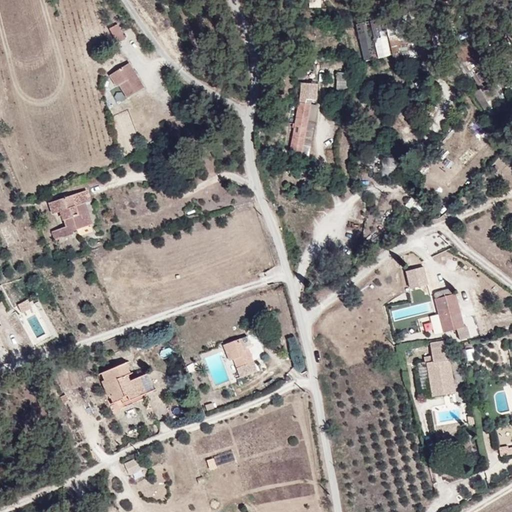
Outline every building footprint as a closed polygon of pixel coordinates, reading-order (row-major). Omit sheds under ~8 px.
[(402,9),(400,2),(389,5),(391,11),(402,9)] [(411,51),(402,9),(391,11),(386,12),(388,19),(396,56),(398,63),(422,58),(418,49),(411,51)] [(396,56),(388,19),(374,22),(382,59),(396,56)] [(382,59),(374,22),(359,25),(368,62),(382,59)] [(132,39),(124,26),(114,31),(122,46),(132,39)] [(496,80),(474,40),(455,50),(472,83),(476,81),(480,89),(496,80)] [(146,88),(129,65),(110,79),(129,101),(146,88)] [(356,92),(357,74),(341,73),(340,91),(356,92)] [(503,106),(493,87),(476,95),(486,115),(503,106)] [(305,157),(316,107),(303,105),(292,154),(305,157)] [(400,173),(401,159),(386,159),(386,172),(400,173)] [(399,184),(400,173),(387,172),(386,184),(399,184)] [(311,187),(311,177),(290,179),(288,189),(311,187)] [(88,197),(53,208),(56,220),(64,218),(68,230),(53,235),(57,246),(79,239),(78,235),(96,229),(93,220),(88,221),(84,210),(92,207),(88,197)] [(22,245),(16,229),(8,232),(15,248),(22,245)] [(399,289),(407,288),(406,274),(398,275),(399,289)] [(419,292),(415,274),(407,276),(411,293),(419,292)] [(451,293),(438,297),(435,300),(444,337),(457,334),(460,345),(469,342),(466,331),(464,331),(455,298),(452,299),(451,293)] [(21,314),(32,309),(28,300),(17,304),(21,314)] [(419,318),(420,330),(429,329),(428,317),(419,318)] [(289,339),(295,371),(303,369),(297,337),(289,339)] [(247,360),(244,348),(241,340),(231,343),(239,368),(255,363),(253,358),(247,360)] [(430,347),(433,365),(427,366),(432,400),(454,396),(446,345),(430,347)] [(253,358),(250,346),(244,348),(247,360),(253,358)] [(159,350),(161,358),(173,355),(171,347),(159,350)] [(120,365),(139,357),(135,349),(115,357),(120,365)] [(424,398),(432,397),(426,363),(418,365),(424,398)] [(162,394),(155,378),(139,384),(136,379),(140,378),(134,366),(109,377),(113,387),(109,388),(114,401),(118,400),(121,409),(132,404),(133,407),(162,394)] [(511,458),(511,452),(503,454),(504,460),(511,458)] [(131,478),(140,473),(137,465),(126,470),(131,478)]
